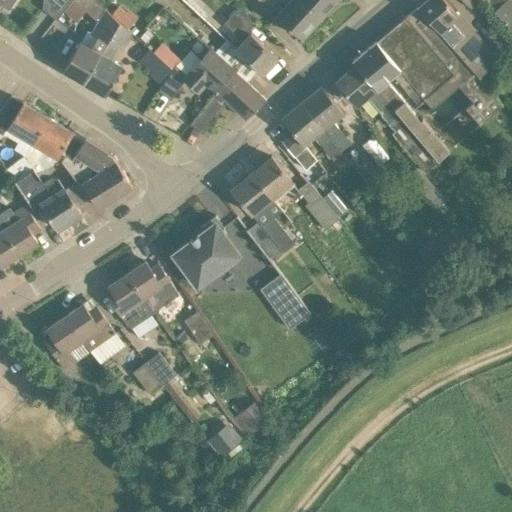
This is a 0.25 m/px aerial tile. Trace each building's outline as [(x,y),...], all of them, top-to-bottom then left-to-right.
[(0,0),(0,8),(3,4),(8,8),(14,0),(0,0)] [(84,83),(119,22),(94,0),(73,0),(99,23),(92,34),(98,38),(92,48),(80,41),(63,71),(84,83)] [(301,0),(280,0),(286,5),(277,15),(303,39),(322,18),(301,0)] [(301,0),(322,18),(337,0),(301,0)] [(490,64),(451,21),(459,14),(446,0),(424,0),(418,6),(479,75),(490,64)] [(482,0),(462,0),(471,10),(482,0)] [(483,0),(504,24),(511,33),(511,32),(511,4),(508,0),(504,0),(503,0),(483,0)] [(356,65),(405,122),(438,160),(449,151),(422,119),(420,121),(386,82),(396,74),(398,77),(396,79),(425,114),(459,85),(473,102),(466,108),(480,125),(503,105),(418,6),(353,60),(356,65)] [(236,50),(258,70),(262,74),(278,58),(251,33),(250,34),(247,30),(254,23),(237,9),(224,23),(243,41),(236,50)] [(133,34),(127,29),(119,22),(84,83),(106,95),(123,66),(111,59),(117,48),(123,51),(133,34)] [(247,83),(258,70),(236,50),(226,41),(215,54),(231,69),(215,90),(190,124),(203,134),(228,102),(245,118),(266,100),(247,83)] [(176,65),(173,70),(162,86),(158,91),(171,100),(185,79),(198,90),(206,82),(215,90),(231,69),(215,54),(211,50),(189,74),(176,65)] [(424,172),(438,160),(405,122),(356,65),(349,70),(336,82),(357,106),(368,97),(380,111),(379,112),(395,130),(391,134),(424,172)] [(321,86),(302,102),(324,128),(324,129),(341,150),(351,143),(333,121),(343,113),(321,86)] [(33,143),(48,117),(11,96),(0,110),(0,123),(8,128),(7,128),(33,143)] [(316,160),(308,151),(303,145),(315,136),(332,157),(341,150),(324,129),(324,128),(302,102),(282,119),(293,133),(283,142),(305,169),(316,160)] [(84,139),(48,117),(33,143),(44,149),(38,159),(30,165),(24,157),(6,168),(15,182),(33,171),(36,175),(47,168),(58,157),(62,150),(72,158),(84,139)] [(359,146),(376,167),(389,157),(372,135),(359,146)] [(85,138),(84,139),(72,158),(98,173),(79,185),(88,199),(92,197),(98,207),(132,186),(113,155),(85,138)] [(251,173),(280,208),(282,211),(302,195),(308,202),(304,205),(325,230),(338,219),(307,181),(299,187),(296,183),(294,184),(271,156),(251,173)] [(282,211),(280,208),(251,173),(231,189),(258,222),(248,230),(274,260),(284,252),(263,226),(282,211)] [(81,215),(64,187),(40,202),(58,230),(68,223),(71,224),(78,220),(78,217),(81,215)] [(41,229),(35,221),(25,205),(0,220),(0,224),(3,229),(19,254),(38,243),(32,234),(41,229)] [(228,264),(229,262),(239,255),(221,230),(225,227),(224,226),(223,227),(216,217),(216,215),(200,227),(201,228),(203,231),(198,235),(198,234),(196,235),(197,236),(192,240),(191,239),(190,240),(190,241),(173,254),(197,286),(207,279),(209,279),(212,278),(214,278),(216,277),(219,276),(221,274),(223,273),(225,271),(226,269),(227,267),(228,264)] [(3,229),(0,224),(0,265),(1,266),(19,254),(3,229)] [(127,273),(127,274),(151,309),(177,291),(158,264),(151,269),(145,261),(127,273)] [(153,313),(151,309),(127,274),(127,273),(108,286),(114,294),(106,299),(125,327),(142,316),(144,319),(153,313)] [(310,313),(281,273),(260,288),(289,329),(310,313)] [(65,316),(82,341),(87,348),(113,330),(96,306),(88,311),(83,303),(65,316)] [(197,311),(184,320),(199,343),(213,334),(197,311)] [(87,348),(82,341),(65,316),(47,329),(52,337),(44,342),(61,366),(87,348)] [(158,353),(146,362),(163,384),(192,422),(199,417),(173,383),(178,379),(158,353)] [(150,394),(163,384),(146,362),(133,372),(150,394)] [(65,390),(76,407),(86,400),(74,383),(65,390)] [(232,419),(247,438),(273,421),(258,400),(232,419)] [(229,421),(207,438),(219,454),(241,437),(229,421)] [(135,511),(145,503),(109,460),(120,451),(99,426),(76,445),(70,438),(0,497),(0,505),(5,511),(135,511)]
